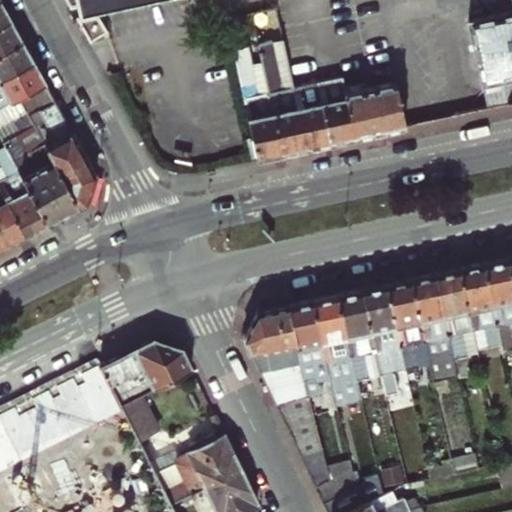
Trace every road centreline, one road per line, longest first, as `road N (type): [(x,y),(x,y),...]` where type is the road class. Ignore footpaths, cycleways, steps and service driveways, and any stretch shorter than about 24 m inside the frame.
road 1 (primary): [(511,148),(159,227)]
road 2 (primary): [(182,281),(511,206)]
road 3 (tertiary): [(159,227),(36,0)]
road 4 (tertiary): [(295,511),(182,281)]
road 5 (primary): [(0,360),(182,281)]
road 6 (primary): [(159,227),(0,301)]
